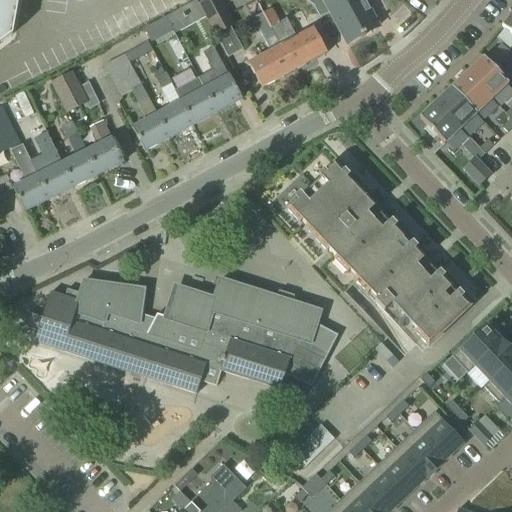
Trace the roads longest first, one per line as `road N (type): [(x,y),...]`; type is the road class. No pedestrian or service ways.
road 1 (unclassified): [(0,287),(357,105)]
road 2 (unclassified): [(357,105),(511,275)]
road 3 (unclassified): [(357,105),(437,36),(465,0)]
road 4 (unclassified): [(97,511),(0,407)]
